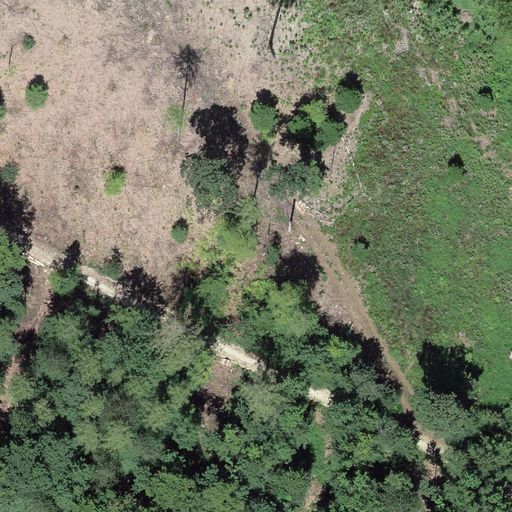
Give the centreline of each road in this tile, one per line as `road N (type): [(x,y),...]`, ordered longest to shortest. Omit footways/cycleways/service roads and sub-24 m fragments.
road 1 (track): [(0,231),(511,498)]
road 2 (track): [(298,381),(236,511)]
